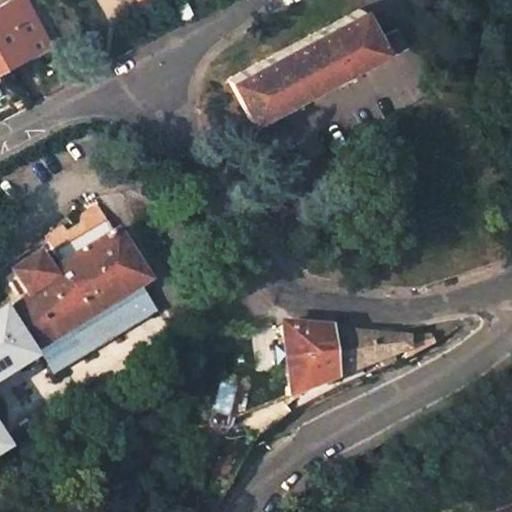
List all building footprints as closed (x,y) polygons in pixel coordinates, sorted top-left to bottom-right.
[(49,44),(25,0),(7,0),(0,4),(0,58),(5,68),(29,55),(49,44)] [(359,9),(226,79),(248,119),(380,49),(359,9)] [(396,29),(379,37),(389,56),(405,47),(396,29)] [(0,319),(24,356),(35,349),(51,375),(155,312),(139,286),(144,283),(113,233),(112,235),(97,209),(97,208),(76,219),(79,224),(64,232),(62,228),(44,238),(61,264),(53,270),(47,276),(34,256),(8,274),(24,298),(0,319)] [(0,376),(26,360),(24,356),(0,319),(0,318),(0,376)] [(329,380),(327,331),(280,326),(279,326),(284,399),(329,380)] [(329,380),(402,351),(400,359),(428,347),(425,339),(401,338),(401,339),(327,331),(329,380)]
